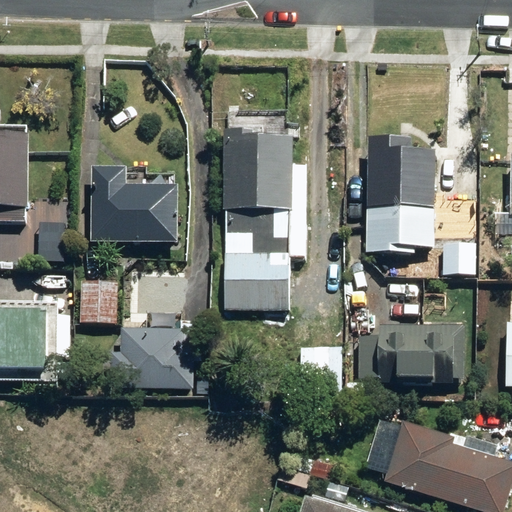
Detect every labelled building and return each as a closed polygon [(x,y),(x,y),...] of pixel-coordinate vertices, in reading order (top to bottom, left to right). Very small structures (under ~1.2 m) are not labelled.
[(226,308),(292,310),(295,257),(309,257),(313,164),(299,164),(300,137),(268,135),(268,130),(229,129),(226,209),(230,209),(226,308)] [(0,221),(28,221),(28,206),(31,206),(33,133),(0,132),(0,221)] [(369,252),(418,254),(418,247),(439,248),(442,149),(419,148),(419,137),(374,136),(369,252)] [(94,242),(183,243),(183,184),(131,184),(131,166),(95,166),(94,242)] [(441,251),(440,282),(473,283),(474,252),(441,251)] [(82,324),(121,324),(122,283),(83,282),(82,324)] [(0,367),(54,368),(55,309),(0,308),(0,367)] [(112,353),(112,389),(197,390),(198,362),(207,362),(207,322),(185,322),(185,329),(125,328),(125,353),(112,353)] [(385,381),(469,383),(470,327),(384,326),(384,339),(363,338),(362,379),(385,379),(385,381)] [(305,387),(347,386),(346,348),(304,348),(305,387)] [(365,385),(348,384),(348,396),(364,397),(365,385)] [(57,458),(97,485),(128,439),(79,403),(65,422),(40,405),(23,429),(59,453),(57,458)] [(200,481),(218,495),(248,452),(234,442),(236,440),(221,429),(220,431),(186,408),(156,450),(190,474),(188,478),(197,485),(200,481)] [(388,482),(486,511),(509,511),(511,502),(511,461),(457,446),(460,437),(407,421),(388,482)] [(297,471),(332,481),(335,469),(343,471),(346,459),(321,452),(321,451),(304,446),(297,471)] [(305,476),(284,469),(280,481),(302,487),(305,476)] [(152,511),(171,483),(152,471),(126,510),(129,511),(152,511)] [(331,484),(314,479),(310,490),(327,496),(331,484)] [(308,511),(365,511),(313,496),(308,511)] [(73,511),(71,511),(70,511),(52,511),(46,508),(49,505),(39,498),(36,502),(32,500),(23,511),(73,511)] [(196,511),(181,501),(174,510),(170,507),(166,511),(196,511)] [(249,511),(235,502),(228,511),(249,511)]
